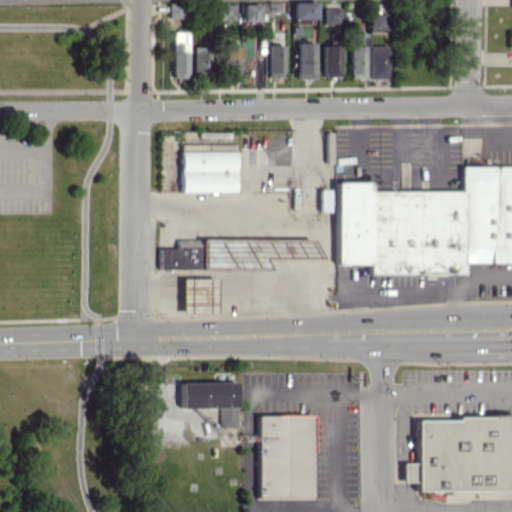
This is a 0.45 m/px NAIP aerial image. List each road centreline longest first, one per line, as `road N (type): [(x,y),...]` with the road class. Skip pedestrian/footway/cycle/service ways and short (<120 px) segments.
road 1 (residential): [(0,110),(511,104)]
road 2 (residential): [(139,0),(132,338)]
road 3 (primary): [(132,338),(329,334)]
road 4 (secondary): [(0,340),(132,338)]
